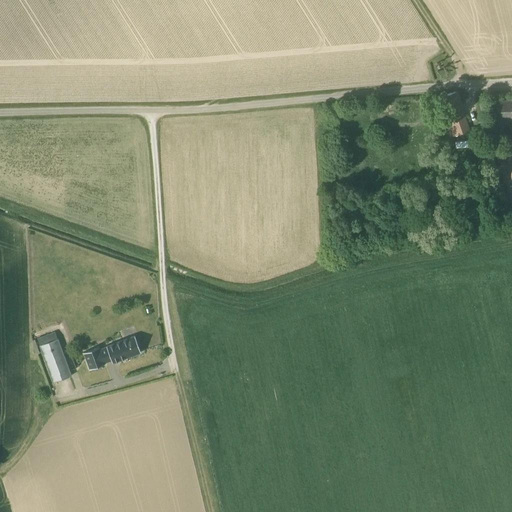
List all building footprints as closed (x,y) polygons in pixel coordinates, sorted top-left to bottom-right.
[(469,129),(456,91),(439,97),(441,104),(445,103),(450,117),(446,118),(449,127),(453,126),(455,133),(469,129)] [(511,100),(490,101),(491,120),(511,118),(511,100)] [(502,121),(491,121),(492,138),(503,138),(502,121)] [(143,322),(120,331),(122,337),(145,328),(143,322)] [(71,375),(55,331),(37,338),(53,382),(71,375)] [(112,363),(141,353),(134,335),(106,345),(107,346),(100,349),(100,346),(83,352),(89,368),(111,360),(112,363)]
